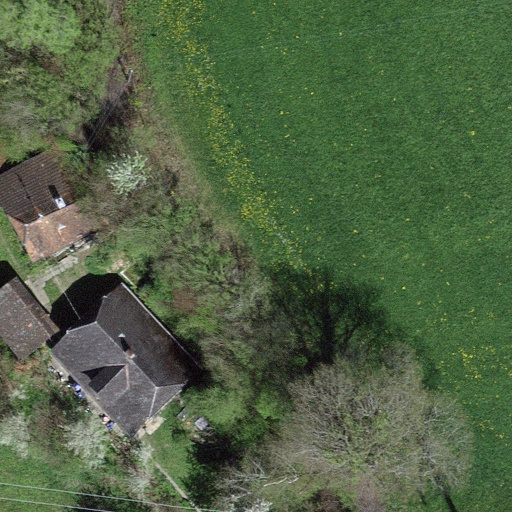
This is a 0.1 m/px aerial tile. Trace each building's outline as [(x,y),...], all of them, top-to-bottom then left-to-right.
[(0,124),(0,165),(12,162),(0,124)] [(56,158),(0,187),(35,252),(90,222),(56,158)] [(0,298),(0,329),(24,358),(47,338),(11,294),(2,301),(0,298)] [(73,351),(135,416),(178,376),(137,334),(148,324),(126,301),(73,351)] [(244,451),(218,471),(239,497),(264,476),(244,451)]
